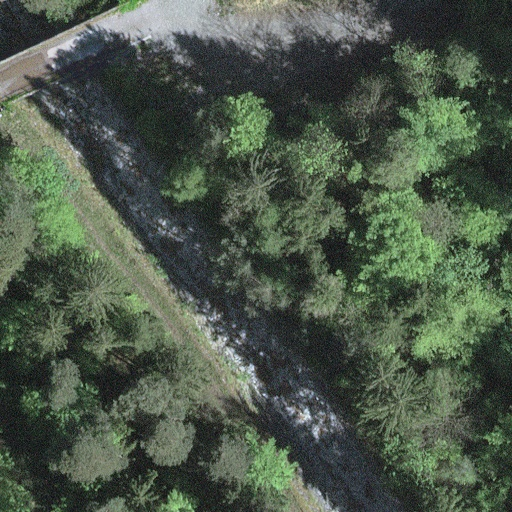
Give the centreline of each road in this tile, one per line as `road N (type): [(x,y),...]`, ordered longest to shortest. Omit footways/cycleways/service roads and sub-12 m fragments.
road 1 (track): [(278,511),(82,221),(0,142)]
road 2 (track): [(142,15),(315,19),(362,0)]
road 3 (track): [(0,86),(142,15)]
